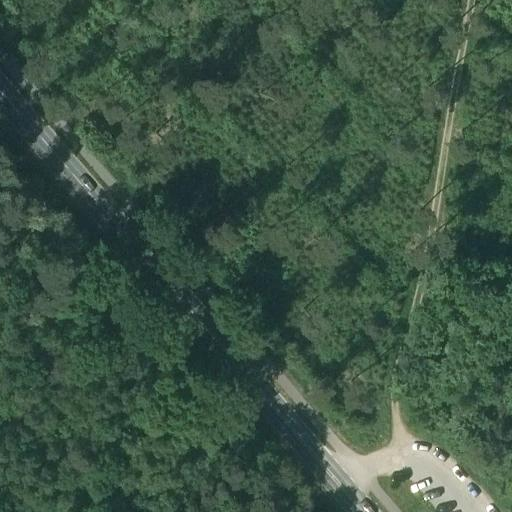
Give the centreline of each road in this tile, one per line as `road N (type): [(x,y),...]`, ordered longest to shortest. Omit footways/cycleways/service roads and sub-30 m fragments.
road 1 (tertiary): [(0,85),(369,511)]
road 2 (track): [(405,450),(399,429),(423,235),(468,0)]
